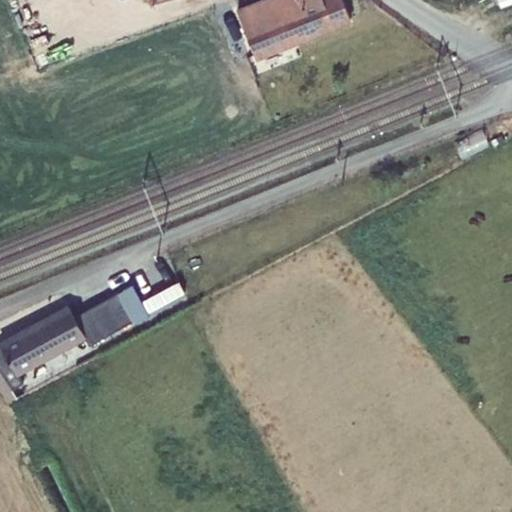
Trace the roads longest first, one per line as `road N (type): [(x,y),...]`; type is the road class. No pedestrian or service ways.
road 1 (unclassified): [(0,306),(511,100)]
road 2 (unclassified): [(401,0),(511,70)]
